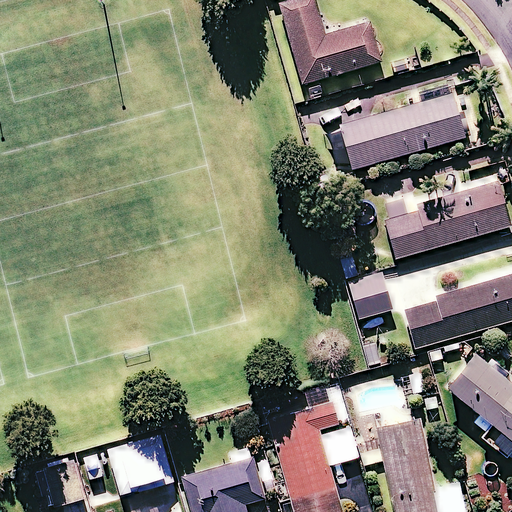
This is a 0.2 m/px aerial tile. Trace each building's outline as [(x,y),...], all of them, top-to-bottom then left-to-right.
[(325,33),(315,0),(291,0),(280,3),(302,83),(380,61),(368,20),(325,33)] [(465,135),(452,92),(374,114),(340,124),(347,147),(353,167),(465,135)] [(389,215),(385,216),(396,256),(509,224),(497,179),(432,197),(433,201),(415,206),(412,194),(385,201),(389,215)] [(511,318),(511,271),(436,293),(437,298),(404,307),(415,346),(511,318)] [(511,446),(511,378),(475,348),(447,382),(492,420),(481,433),(506,454),(511,446)] [(338,422),(332,399),(268,417),(294,511),(342,511),(319,427),(338,422)] [(419,415),(375,425),(393,511),(465,511),(459,481),(434,486),(419,415)] [(175,482),(164,441),(140,448),(151,489),(175,482)] [(230,451),(233,460),(182,476),(192,511),(247,511),(244,502),(265,495),(253,454),(251,445),(230,451)] [(39,482),(43,497),(50,494),(53,504),(84,495),(73,455),(42,464),(46,480),(39,482)]
